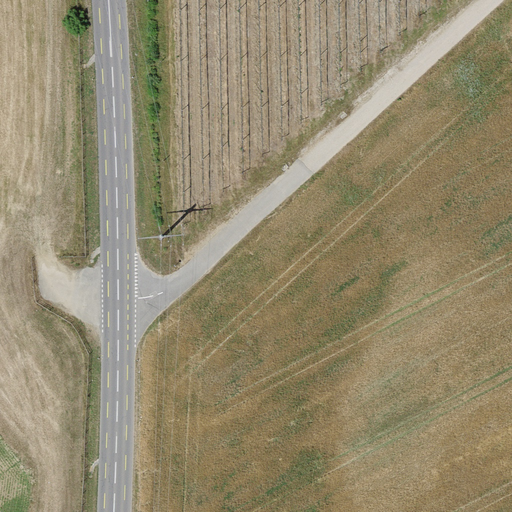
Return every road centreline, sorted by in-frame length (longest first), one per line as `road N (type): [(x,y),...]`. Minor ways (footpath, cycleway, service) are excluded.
road 1 (secondary): [(114,511),(119,306),(108,0)]
road 2 (track): [(494,0),(165,296),(119,306)]
road 3 (track): [(39,210),(52,289),(119,306)]
